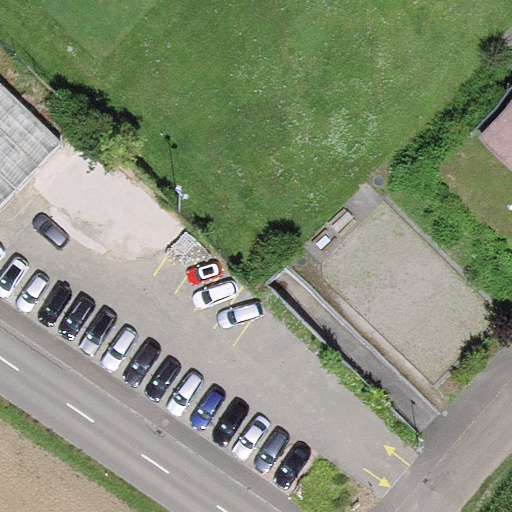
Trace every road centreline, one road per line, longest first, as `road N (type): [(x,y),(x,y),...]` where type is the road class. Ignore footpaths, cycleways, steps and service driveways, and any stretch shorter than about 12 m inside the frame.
road 1 (secondary): [(0,365),(222,511)]
road 2 (residential): [(511,417),(429,511)]
